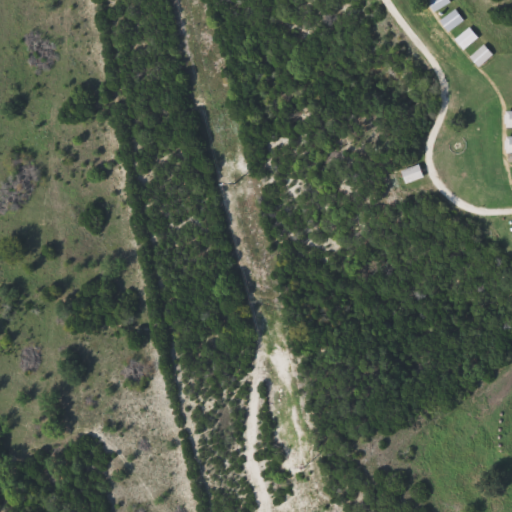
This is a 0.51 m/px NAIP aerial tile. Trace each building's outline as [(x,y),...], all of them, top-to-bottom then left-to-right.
[(436,13),(429,1),(430,0),(451,0),(453,2),(436,13)] [(466,21),(451,32),(442,21),(457,9),(466,21)] [(457,39),(472,28),(480,39),(465,50),(457,39)] [(495,56),(480,67),(472,57),(487,45),(495,56)] [(406,184),(402,171),(420,165),(424,178),(406,184)]
